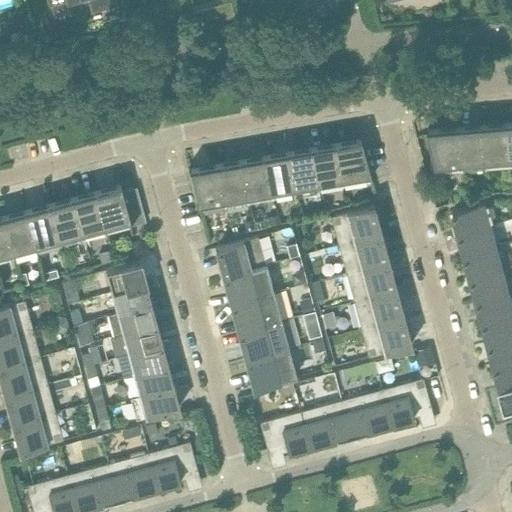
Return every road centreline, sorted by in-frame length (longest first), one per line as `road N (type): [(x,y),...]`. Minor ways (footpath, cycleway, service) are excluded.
road 1 (residential): [(241,485),(149,138)]
road 2 (residential): [(464,435),(464,409),(381,98)]
road 3 (residential): [(381,98),(149,138)]
road 4 (residential): [(464,435),(438,433),(241,485)]
road 5 (residential): [(149,138),(0,176)]
road 6 (residential): [(511,80),(381,98)]
